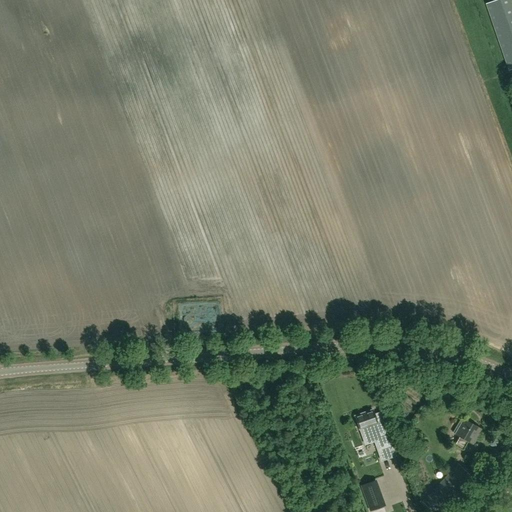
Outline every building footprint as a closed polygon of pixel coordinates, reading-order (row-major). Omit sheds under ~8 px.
[(511,0),(497,0),(487,4),(510,71),(511,69),(511,0)] [(359,430),(377,423),(373,410),(355,416),(359,430)] [(473,444),(479,434),(475,431),(478,427),(461,418),(453,433),(459,437),(454,445),(463,450),(468,442),(473,444)] [(458,465),(423,502),(433,511),(437,511),(471,477),(458,465)] [(376,480),(360,485),(370,511),(386,506),(376,480)]
